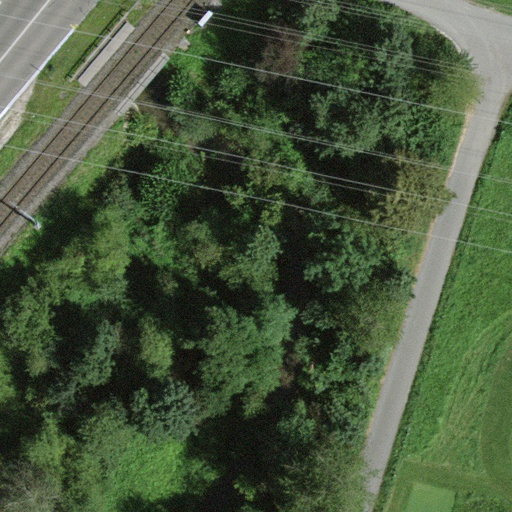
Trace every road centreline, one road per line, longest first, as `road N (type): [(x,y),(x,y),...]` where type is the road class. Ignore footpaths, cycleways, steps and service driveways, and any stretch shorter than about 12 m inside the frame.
road 1 (track): [(503,44),(354,511)]
road 2 (track): [(511,46),(401,0)]
